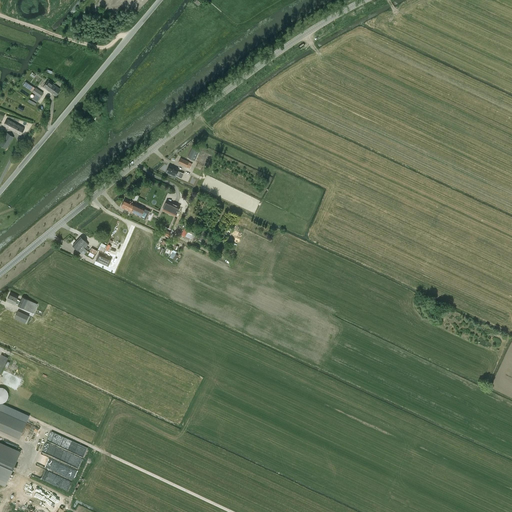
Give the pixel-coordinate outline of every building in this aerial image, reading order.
[(56,96),(61,90),(48,80),(43,87),(56,96)] [(40,97),(43,93),(26,81),(23,85),(40,97)] [(104,119),(98,115),(94,121),(100,124),(104,119)] [(8,117),(7,119),(4,125),(18,133),(20,134),(21,135),(24,128),(10,121),(11,118),(8,117)] [(0,145),(6,149),(14,137),(7,133),(0,144),(0,145)] [(84,138),(79,134),(75,138),(81,143),(84,138)] [(195,160),(199,151),(192,148),(187,157),(195,160)] [(189,162),(181,158),(178,163),(190,169),(192,164),(189,162)] [(170,166),(167,172),(174,175),(176,176),(178,177),(180,172),(178,171),(176,170),(177,169),(170,166)] [(145,219),(149,211),(144,209),(145,208),(135,204),(134,206),(124,201),(121,207),(131,212),(131,213),(145,219)] [(175,215),(179,207),(167,201),(163,209),(175,215)] [(185,227),(181,235),(192,241),(195,236),(197,234),(190,231),(190,230),(185,227)] [(118,243),(120,238),(116,236),(110,251),(116,253),(120,244),(118,243)] [(206,244),(209,240),(206,238),(205,239),(200,236),(198,240),(206,244)] [(77,241),(87,250),(89,248),(87,247),(89,244),(86,242),(81,237),(77,241)] [(160,253),(173,259),(177,252),(176,251),(178,246),(167,241),(167,242),(163,240),(161,244),(164,245),(160,253)] [(87,250),(77,241),(73,246),(78,250),(81,252),(83,250),(85,252),(87,250)] [(101,243),(98,249),(103,252),(107,245),(101,243)] [(95,261),(108,266),(112,259),(99,253),(95,261)] [(11,294),(7,301),(15,304),(15,303),(18,305),(18,306),(33,313),(37,304),(22,297),(20,301),(17,300),(18,297),(11,294)] [(14,318),(25,323),(29,316),(18,311),(14,318)] [(0,403),(1,403),(2,403),(3,403),(4,402),(5,402),(6,401),(7,400),(7,399),(8,398),(8,397),(8,396),(8,395),(8,394),(8,393),(8,392),(7,391),(7,390),(6,390),(6,389),(5,389),(4,388),(3,388),(2,387),(1,387),(0,387),(0,403)] [(58,441),(70,445),(72,439),(60,435),(58,441)] [(33,477),(69,490),(73,480),(73,481),(77,469),(78,469),(82,458),(61,451),(63,446),(47,441),(42,452),(33,449),(29,462),(37,465),(33,477)] [(0,482),(5,485),(20,452),(0,443),(0,482)]
